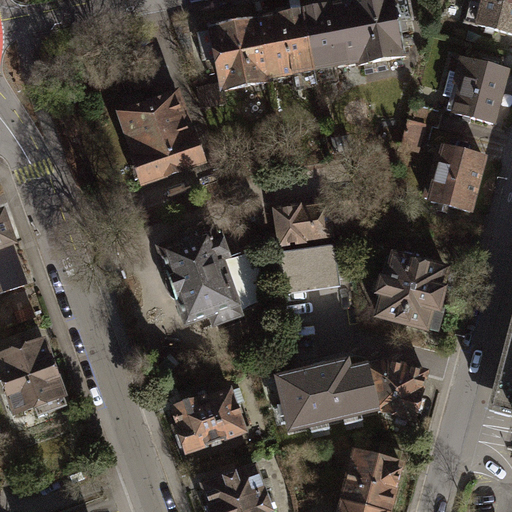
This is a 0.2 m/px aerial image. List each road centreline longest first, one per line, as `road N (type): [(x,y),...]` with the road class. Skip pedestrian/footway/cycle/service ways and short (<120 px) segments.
road 1 (tertiary): [(0,110),(34,171),(158,511)]
road 2 (residential): [(431,511),(511,209)]
road 3 (residential): [(0,24),(143,0)]
